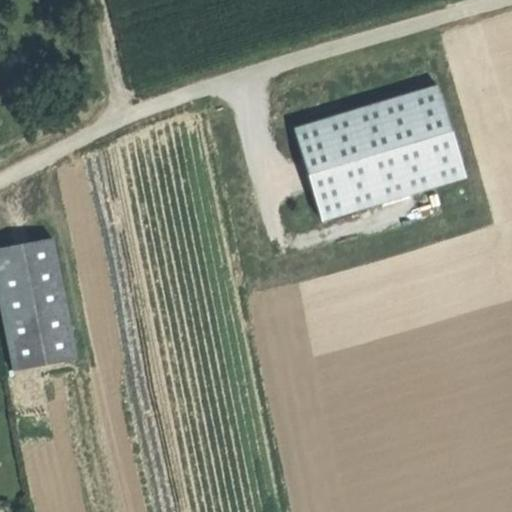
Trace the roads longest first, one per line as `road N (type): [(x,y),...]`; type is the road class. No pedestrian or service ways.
road 1 (track): [(502,0),(232,77),(119,121),(92,0)]
road 2 (residential): [(0,183),(119,121)]
